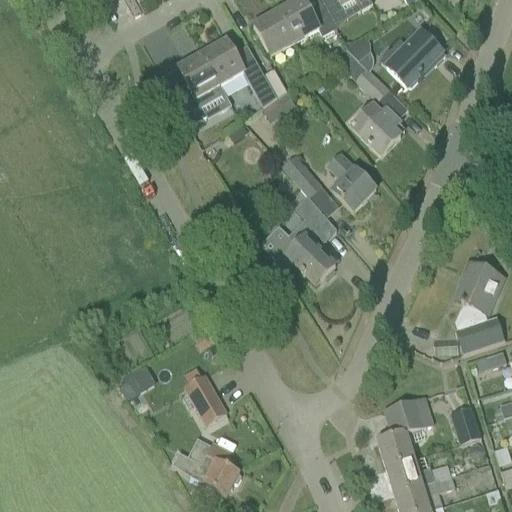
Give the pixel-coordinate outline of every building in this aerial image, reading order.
[(301,5),(277,19),(295,50),(318,37),(321,43),(336,36),(327,19),(326,19),(315,0),(313,0),(302,6),(301,5)] [(315,0),(326,19),(327,19),(340,12),(341,14),(355,6),(361,15),(371,9),(366,0),(315,0)] [(400,0),(408,13),(418,5),(414,0),(400,0)] [(252,32),(262,50),(270,64),(295,50),(277,19),(252,32)] [(381,64),(379,66),(407,94),(442,57),(422,38),(399,60),(392,53),(390,56),(386,56),(380,61),(381,64)] [(363,43),(349,53),(359,65),(368,58),(369,49),(363,43)] [(226,48),(201,61),(219,93),(244,79),(263,114),(266,112),(276,105),(263,81),(247,53),(233,61),(226,48)] [(337,63),(333,65),(376,108),(387,97),(356,67),(359,65),(349,53),(337,63)] [(186,70),(177,75),(185,88),(169,98),(189,133),(205,123),(200,114),(224,101),(219,93),(201,61),(201,62),(199,58),(184,67),(186,70)] [(273,75),(263,81),(276,105),(286,98),(273,75)] [(364,122),(351,134),(359,143),(366,150),(380,163),(400,144),(393,137),(400,130),(385,116),(382,119),(373,111),(364,122)] [(321,194),(297,161),(281,173),(306,203),(307,203),(321,194)] [(331,199),(338,206),(352,220),(375,197),(354,176),(354,177),(339,162),(328,173),(343,188),(331,199)] [(476,203),(487,207),(491,197),(481,192),(476,203)] [(288,241),(279,232),(262,250),(283,282),(295,274),(315,293),(334,273),(316,255),(334,236),(304,206),(307,203),(306,203),(294,216),(304,225),(288,241)] [(460,310),(471,315),(483,320),(500,284),(469,270),(452,307),(460,310)] [(460,312),(453,330),(463,361),(498,349),(502,347),(494,324),(486,327),(483,320),(471,315),(460,310),(459,312),(460,312)] [(502,359),(476,367),(478,375),(488,373),(489,376),(505,371),(502,359)] [(163,371),(171,385),(183,378),(174,364),(163,371)] [(183,394),(198,420),(219,408),(204,382),(183,394)] [(125,390),(119,394),(127,406),(139,399),(131,386),(125,390)] [(376,448),(384,475),(414,466),(406,440),(425,434),(417,406),(391,414),(396,428),(387,430),(391,443),(376,448)] [(511,409),(500,414),(504,425),(511,422),(511,409)] [(471,413),(449,419),(458,450),(480,443),(471,413)] [(211,449),(202,467),(200,471),(178,460),(172,472),(185,481),(203,491),(208,494),(226,503),(239,479),(226,472),(232,460),(211,449)] [(498,471),(510,467),(505,452),(493,455),(498,471)] [(447,470),(450,479),(463,475),(460,465),(447,470)] [(414,466),(384,475),(392,501),(422,492),(450,483),(446,471),(429,477),(429,475),(418,478),(414,466)] [(511,474),(500,479),(504,493),(511,491),(511,474)] [(422,492),(392,501),(395,511),(428,511),(425,503),(453,494),(450,483),(422,492)] [(488,499),(491,510),(501,507),(498,496),(488,499)]
